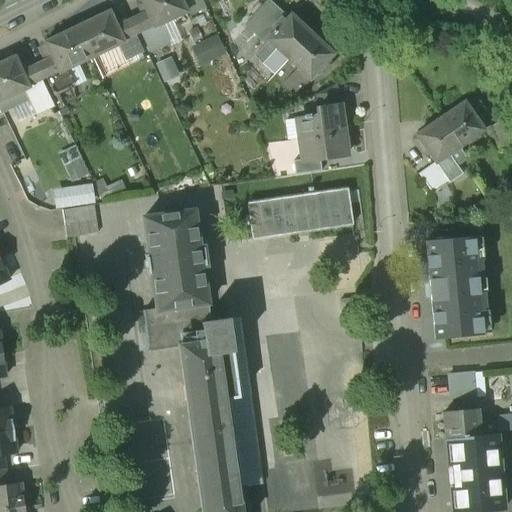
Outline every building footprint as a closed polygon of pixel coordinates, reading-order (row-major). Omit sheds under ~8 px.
[(140,0),(153,26),(153,28),(154,27),(185,13),(187,12),(180,0),(140,0)] [(180,0),(187,12),(185,13),(187,17),(205,9),(201,0),(180,0)] [(287,18),(268,0),(244,26),(265,46),(269,42),(277,50),(288,60),(311,35),(289,15),(287,18)] [(153,26),(141,1),(135,4),(140,14),(133,17),(140,32),(153,26)] [(108,12),(76,27),(91,57),(122,43),(121,41),(109,16),(108,12)] [(133,17),(119,24),(114,13),(109,16),(121,41),(140,32),(133,17)] [(153,26),(140,32),(149,49),(162,43),(154,27),(153,28),(153,26)] [(192,26),(182,31),(191,49),(201,44),(192,26)] [(76,27),(44,42),(58,71),(58,73),(66,69),(91,57),(76,27)] [(140,32),(121,41),(122,43),(130,58),(149,49),(140,32)] [(311,35),(288,60),(300,71),(308,78),(309,79),(317,70),(322,74),(331,64),(327,60),(332,54),(311,35)] [(265,46),(256,56),(267,67),(272,61),(269,58),(277,50),(269,42),(265,46)] [(40,48),(45,59),(38,62),(45,77),(58,71),(46,46),(40,48)] [(175,55),(159,60),(166,80),(181,75),(175,55)] [(14,57),(0,63),(0,100),(23,89),(28,87),(27,85),(15,60),(14,57)] [(32,65),(26,68),(21,57),(15,60),(27,85),(40,80),(32,65)] [(58,71),(45,77),(53,95),(73,85),(66,69),(58,73),(58,71)] [(300,71),(292,79),(289,76),(284,82),(295,92),(308,78),(300,71)] [(40,80),(27,85),(28,87),(23,89),(34,113),(51,104),(40,80)] [(336,83),(315,95),(317,108),(340,104),(336,83)] [(463,102),(439,119),(459,147),(473,137),(483,130),(476,120),(481,117),(473,105),(468,109),(463,102)] [(340,104),(317,108),(318,115),(309,116),(309,115),(304,116),(304,117),(298,118),(301,140),(343,133),(344,133),(340,104)] [(439,119),(416,135),(421,141),(415,145),(423,156),(429,153),(435,162),(435,163),(448,154),(459,147),(439,119)] [(511,144),(501,122),(489,127),(501,152),(511,146),(511,144)] [(483,130),(473,137),(483,152),(493,145),(483,130)] [(301,140),(299,140),(302,159),(302,161),(319,158),(320,159),(346,155),(343,133),(301,140)] [(73,179),(90,172),(77,142),(60,150),(73,179)] [(448,154),(435,163),(449,183),(462,174),(448,154)] [(319,158),(302,161),(302,159),(293,161),(295,175),(321,171),(320,159),(319,158)] [(435,162),(419,173),(433,194),(449,183),(435,163),(435,162)] [(346,189),(246,204),(251,239),(351,224),(346,189)] [(93,205),(61,210),(63,224),(95,219),(93,205)] [(194,210),(142,217),(148,254),(145,255),(147,274),(151,274),(156,310),(143,311),(149,351),(178,347),(201,511),(249,511),(246,487),(238,488),(226,399),(238,397),(231,352),(232,352),(228,319),(210,322),(202,266),(206,266),(203,246),(199,247),(194,210)] [(95,219),(63,224),(65,238),(97,233),(95,219)] [(425,242),(434,340),(482,335),(480,311),(485,311),(483,293),(478,294),(477,279),(482,278),(480,261),(475,261),(473,238),(425,242)] [(472,373),(448,375),(451,400),(475,398),(472,373)] [(0,407),(0,431),(11,430),(8,407),(0,407)] [(476,409),(443,412),(445,438),(479,435),(476,409)] [(511,414),(495,416),(497,432),(511,429),(511,414)] [(11,430),(0,431),(0,455),(3,455),(15,453),(11,430)] [(479,435),(445,438),(452,511),(469,511),(503,509),(495,433),(479,435)] [(316,468),(318,494),(353,492),(352,466),(316,468)] [(7,484),(0,485),(0,509),(22,506),(19,483),(7,484)]
